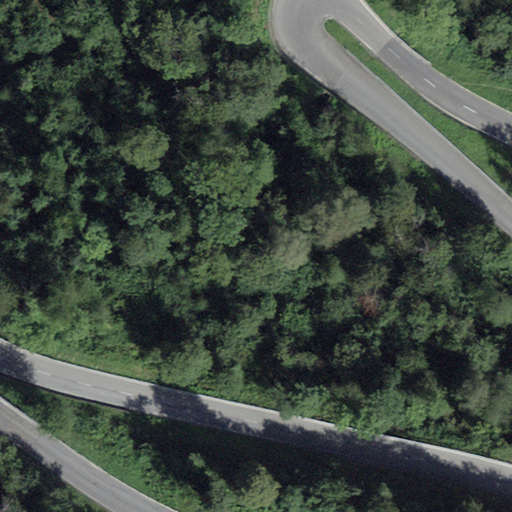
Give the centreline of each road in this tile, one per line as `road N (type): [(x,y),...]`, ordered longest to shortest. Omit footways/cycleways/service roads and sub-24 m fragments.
road 1 (tertiary): [(511,485),(48,374),(0,355)]
road 2 (tertiary): [(295,0),(295,39),(511,220)]
road 3 (tertiary): [(511,127),(458,100),(341,0)]
road 4 (tertiary): [(0,416),(85,480),(144,511)]
